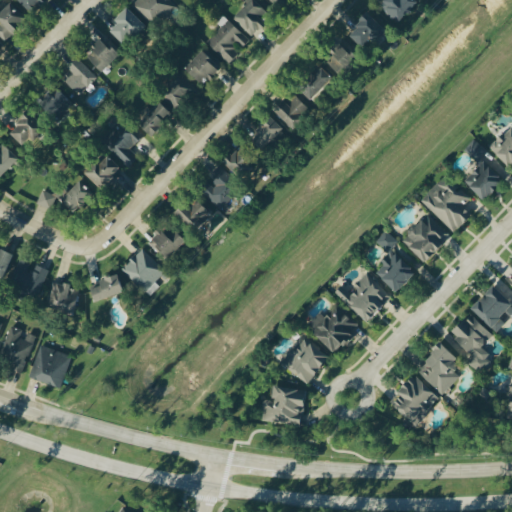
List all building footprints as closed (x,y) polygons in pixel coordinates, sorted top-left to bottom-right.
[(19,0),(34,14),(47,0),(19,0)] [(138,0),(133,6),(154,27),(176,6),(170,0),(138,0)] [(269,11),(258,0),(251,0),(234,17),(252,36),(267,22),(263,18),(269,11)] [(386,0),(381,5),(399,24),(420,5),(416,0),(386,0)] [(0,35),(6,43),(20,31),(17,27),(27,19),(14,3),(0,15),(0,19),(3,23),(0,26),(0,35)] [(147,25),(129,8),(116,21),(119,24),(112,32),(127,46),(147,25)] [(350,33),(365,46),(372,39),(376,43),(389,28),(370,11),(350,33)] [(241,49),(250,40),(231,19),(208,40),(229,63),(242,51),(241,49)] [(121,56),(104,38),(87,54),(103,73),(121,56)] [(358,54),(342,42),(327,61),(344,73),(358,54)] [(203,84),(221,66),(205,49),(187,67),(203,84)] [(80,96),(99,78),(82,59),(63,77),(80,96)] [(302,88),(313,99),(335,76),(324,66),(302,88)] [(198,88),(183,73),(162,94),(178,109),(198,88)] [(75,103),(56,86),(41,102),(61,119),(75,103)] [(311,106),(294,90),(276,109),(294,125),(311,106)] [(154,136),(167,122),(164,119),(172,110),(162,100),(141,123),(154,136)] [(20,140),(31,130),(35,135),(46,125),(32,110),(10,130),(20,140)] [(287,128),(272,113),(252,134),(267,148),(287,128)] [(139,157),(131,149),(144,136),(126,117),(102,141),(129,167),(139,157)] [(511,125),(492,146),(511,166),(511,125)] [(479,161),(488,148),(475,138),(465,151),(479,161)] [(0,141),(0,175),(2,177),(21,157),(2,140),(0,141)] [(227,161),(242,175),(259,158),(244,144),(227,161)] [(87,173),(101,187),(123,167),(109,152),(87,173)] [(486,160),(466,180),(487,199),(506,179),(486,160)] [(216,181),(205,194),(222,209),(243,186),(220,166),(210,176),(216,181)] [(473,197),(448,173),(422,200),(455,232),(473,213),(465,205),(473,197)] [(96,191),(82,178),(63,199),(77,212),(96,191)] [(38,203),(52,209),(57,195),(44,190),(38,203)] [(190,205),(186,202),(176,212),(196,231),(213,212),(198,197),(190,205)] [(404,240),(427,261),(452,235),(429,213),(404,240)] [(167,231),(163,227),(151,240),(170,258),(188,239),(174,225),(167,231)] [(399,292),(418,271),(393,248),(400,241),(388,230),(377,241),(390,252),(382,261),(385,264),(378,271),(399,292)] [(15,253),(3,247),(1,250),(0,249),(0,276),(3,278),(15,253)] [(167,272),(144,248),(122,268),(145,292),(167,272)] [(32,262),(20,258),(10,285),(39,296),(49,269),(37,264),(34,271),(29,269),(32,262)] [(336,292),(369,322),(393,295),(368,273),(351,292),(342,285),(336,292)] [(97,300),(126,291),(121,274),(91,284),(97,300)] [(80,288),(73,287),(73,283),(52,281),(49,307),(77,311),(80,288)] [(511,301),(496,285),(473,307),(495,329),(511,312),(511,301)] [(326,316),(321,311),(308,325),(336,351),(361,324),(338,303),(326,316)] [(494,335),(474,313),(453,331),(475,356),(470,361),(479,372),(493,359),(482,347),(494,335)] [(25,329),(9,325),(2,355),(13,358),(11,368),(25,371),(34,334),(25,332),(25,329)] [(296,351),(293,349),(282,364),(310,384),(331,355),(307,337),(296,351)] [(418,370),(444,394),(461,376),(455,371),(464,362),(443,343),(418,370)] [(73,356),(42,345),(30,376),(62,387),(73,356)] [(391,400),(415,425),(442,399),(417,374),(391,400)] [(309,389),(277,385),(275,401),(265,399),(262,420),(304,425),(309,389)]
